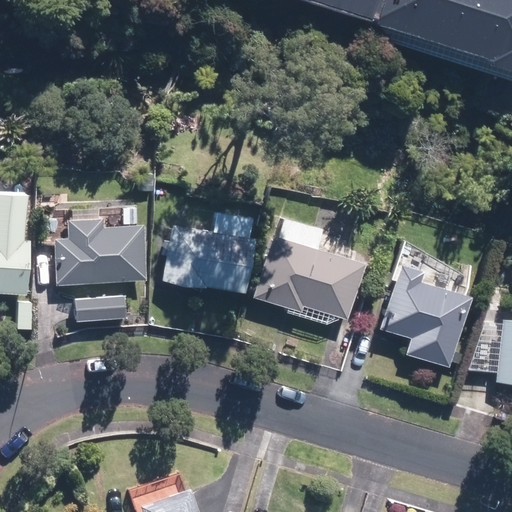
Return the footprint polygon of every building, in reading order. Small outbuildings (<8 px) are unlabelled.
[(511,0),(272,0),(274,0),(511,78),(511,0)] [(0,293),(20,294),(23,241),(18,241),(20,194),(0,192),(0,293)] [(212,212),(208,233),(162,225),(153,279),(235,293),(245,239),(243,238),(246,218),(212,212)] [(314,246),(320,226),(281,214),(275,234),(270,233),(251,295),(302,310),(304,304),(346,317),(362,260),(314,246)] [(47,238),(50,286),(140,280),(136,224),(94,227),(94,217),(61,219),(62,237),(47,238)] [(441,364),(462,293),(410,278),(413,267),(390,260),(371,326),(403,336),(398,352),(441,364)] [(511,281),(507,281),(505,316),(492,316),(488,380),(511,381),(511,281)] [(120,318),(119,296),(69,298),(70,321),(120,318)] [(191,511),(183,487),(132,504),(134,511),(191,511)]
